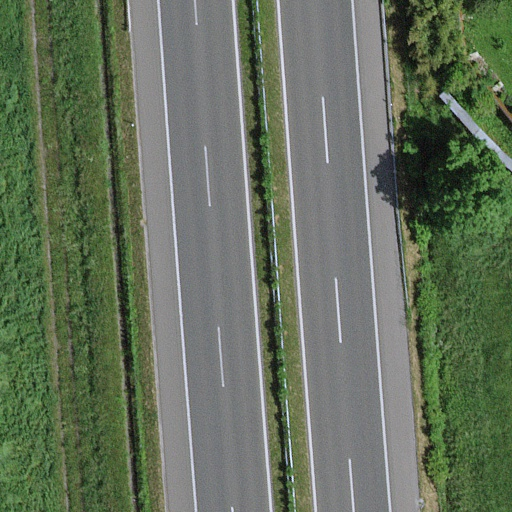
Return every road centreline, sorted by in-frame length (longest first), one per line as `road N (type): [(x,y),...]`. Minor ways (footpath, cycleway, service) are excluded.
road 1 (motorway): [(357,511),(317,0)]
road 2 (motorway): [(196,0),(235,511)]
